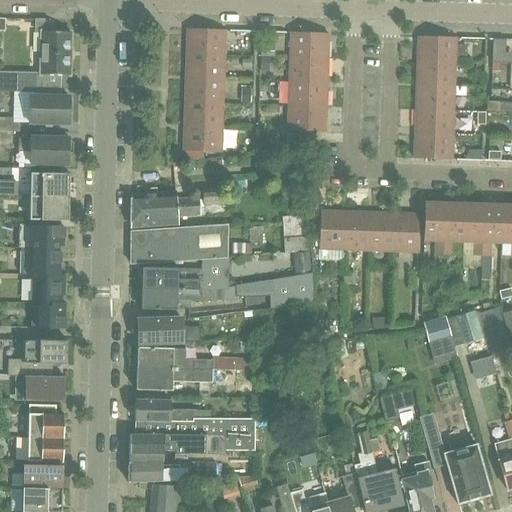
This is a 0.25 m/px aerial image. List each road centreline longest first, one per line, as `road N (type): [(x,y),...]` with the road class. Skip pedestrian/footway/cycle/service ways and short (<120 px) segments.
road 1 (residential): [(96,511),(108,1)]
road 2 (unclassified): [(354,10),(108,1)]
road 3 (residential): [(391,175),(349,174),(354,10)]
road 4 (residential): [(391,175),(396,12)]
road 5 (residential): [(511,178),(391,175)]
